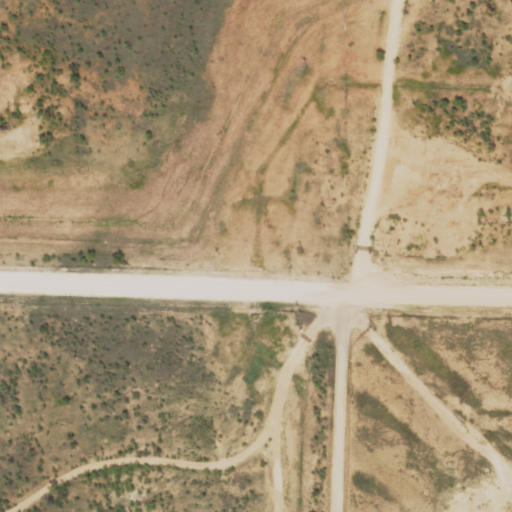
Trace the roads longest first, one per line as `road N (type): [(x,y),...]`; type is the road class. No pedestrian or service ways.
road 1 (residential): [(342,511),(362,156),(387,110),(387,69),(412,0)]
road 2 (residential): [(511,312),(0,292)]
road 3 (track): [(0,100),(24,120),(95,150),(362,156)]
road 4 (track): [(25,511),(110,474),(196,459),(292,353),(302,307)]
road 5 (track): [(387,69),(236,29),(202,0)]
